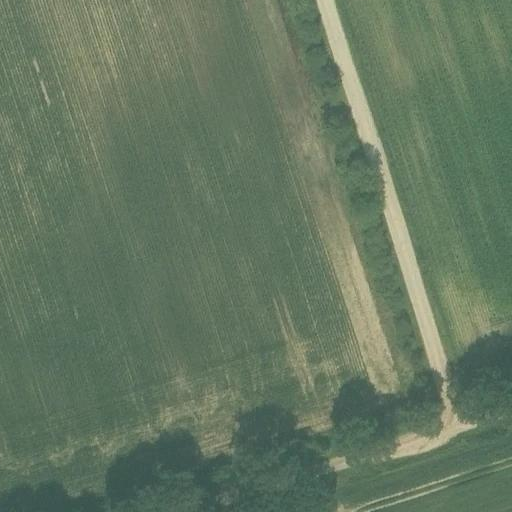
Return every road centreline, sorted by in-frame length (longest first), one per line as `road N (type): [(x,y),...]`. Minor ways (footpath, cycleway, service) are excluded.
road 1 (track): [(326,0),(458,429)]
road 2 (unclassified): [(194,511),(511,412)]
